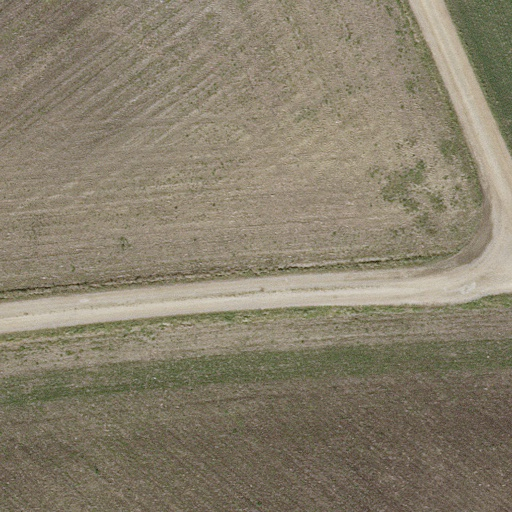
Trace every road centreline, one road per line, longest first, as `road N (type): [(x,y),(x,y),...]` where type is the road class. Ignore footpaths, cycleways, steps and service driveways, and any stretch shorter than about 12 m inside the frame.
road 1 (track): [(0,337),(511,280)]
road 2 (track): [(425,0),(511,202)]
